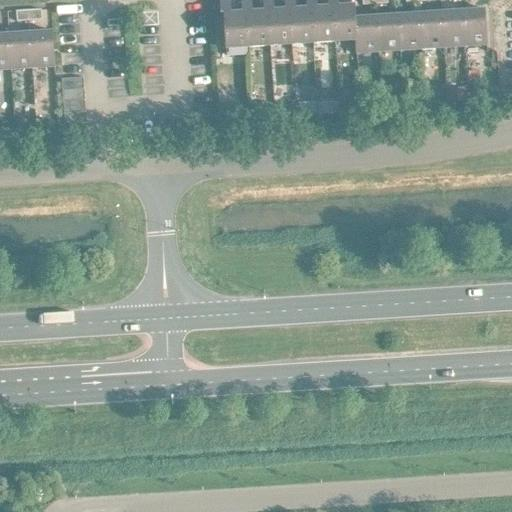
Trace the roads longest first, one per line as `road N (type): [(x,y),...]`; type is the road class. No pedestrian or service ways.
road 1 (residential): [(133,501),(511,481)]
road 2 (unclassified): [(158,161),(511,131)]
road 3 (secondary): [(511,288),(168,309)]
road 4 (secondary): [(173,374),(511,356)]
road 5 (secondary): [(0,387),(173,374)]
road 6 (residential): [(100,99),(178,95),(173,0)]
road 7 (secondary): [(168,309),(0,321)]
road 8 (unclassified): [(168,309),(158,161)]
